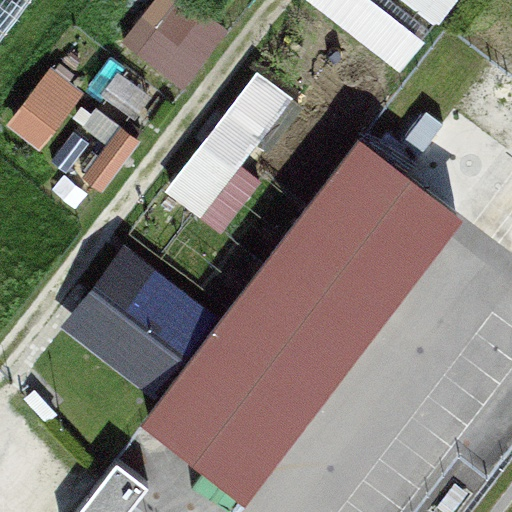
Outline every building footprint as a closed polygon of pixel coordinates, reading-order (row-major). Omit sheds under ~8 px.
[(0,0),(0,30),(22,0),(0,0)] [(478,234),(487,241),(499,245),(511,245),(511,244),(511,92),(511,93),(453,172),(475,188),(469,202),(468,214),(471,225),(478,234)] [(244,489),(457,210),(361,137),(148,415),(244,489)] [(156,382),(206,317),(122,253),(84,302),(129,336),(117,352),(156,382)] [(124,511),(148,481),(116,457),(74,511),(124,511)]
